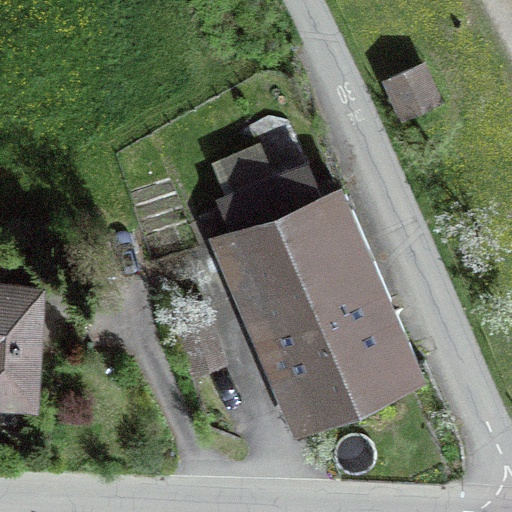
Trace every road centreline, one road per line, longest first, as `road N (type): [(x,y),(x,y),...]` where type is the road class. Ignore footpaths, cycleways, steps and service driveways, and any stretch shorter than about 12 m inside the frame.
road 1 (unclassified): [(511,479),(301,0)]
road 2 (tertiary): [(423,511),(0,497)]
